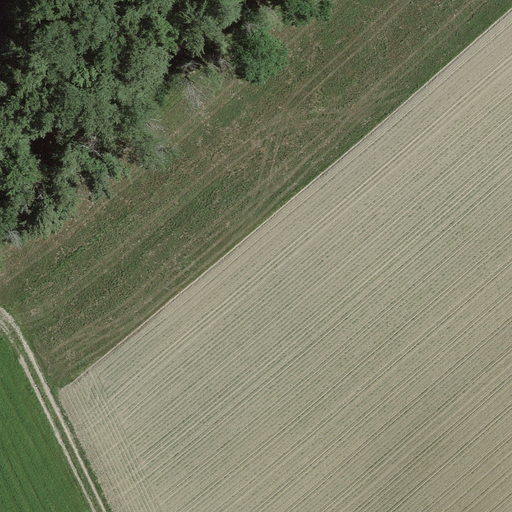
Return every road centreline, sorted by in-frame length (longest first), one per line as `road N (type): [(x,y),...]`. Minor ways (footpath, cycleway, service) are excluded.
road 1 (track): [(0,163),(197,32),(228,0)]
road 2 (track): [(105,511),(0,327)]
